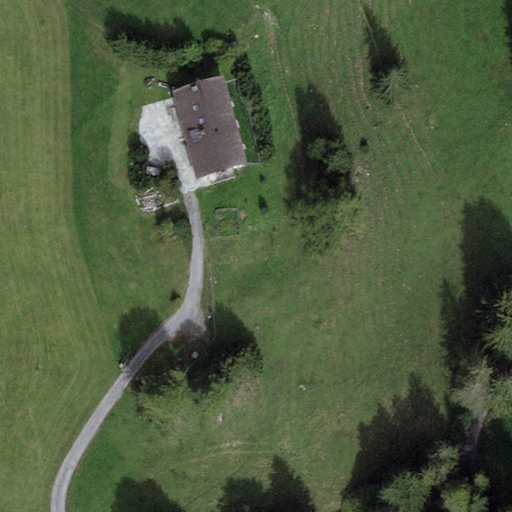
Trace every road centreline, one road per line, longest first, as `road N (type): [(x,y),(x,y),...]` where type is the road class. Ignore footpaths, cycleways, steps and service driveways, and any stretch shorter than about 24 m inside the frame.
road 1 (track): [(61,511),(81,443),(144,350),(182,316),(195,286),(198,237),(160,112)]
road 2 (track): [(445,474),(467,454),(511,338)]
